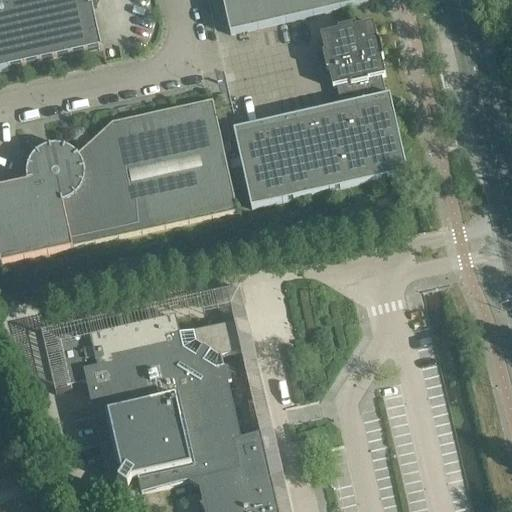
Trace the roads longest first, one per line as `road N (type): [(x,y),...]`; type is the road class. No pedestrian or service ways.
road 1 (tertiary): [(511,243),(459,0)]
road 2 (unclassified): [(176,0),(184,33),(171,63),(0,106)]
